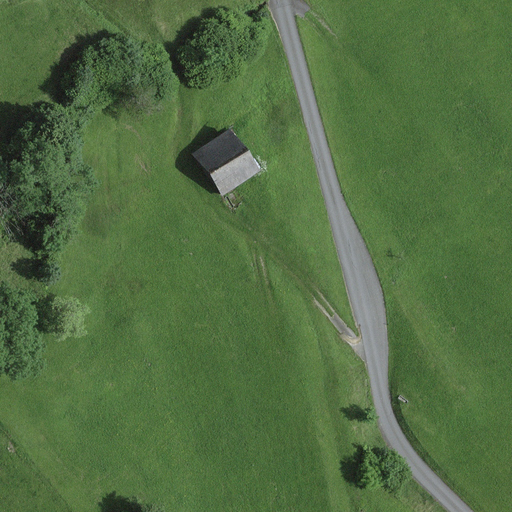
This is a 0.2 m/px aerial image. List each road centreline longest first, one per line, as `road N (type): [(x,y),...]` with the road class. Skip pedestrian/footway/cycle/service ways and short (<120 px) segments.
road 1 (unclassified): [(282,0),(372,326),(388,420),(404,451),(460,511)]
road 2 (track): [(376,355),(212,206)]
